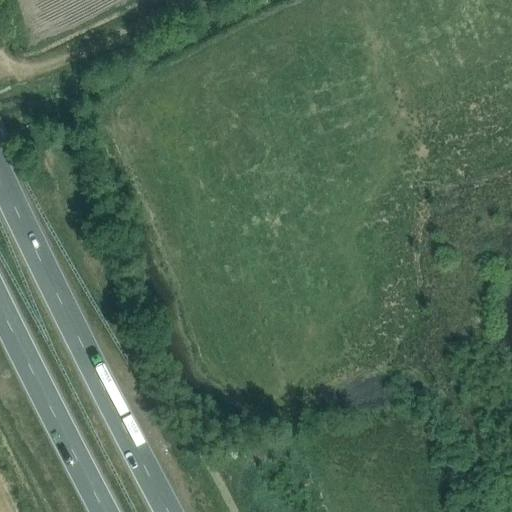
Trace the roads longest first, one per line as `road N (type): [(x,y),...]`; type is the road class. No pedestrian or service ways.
road 1 (trunk): [(169,511),(0,176)]
road 2 (trunk): [(0,309),(103,511)]
